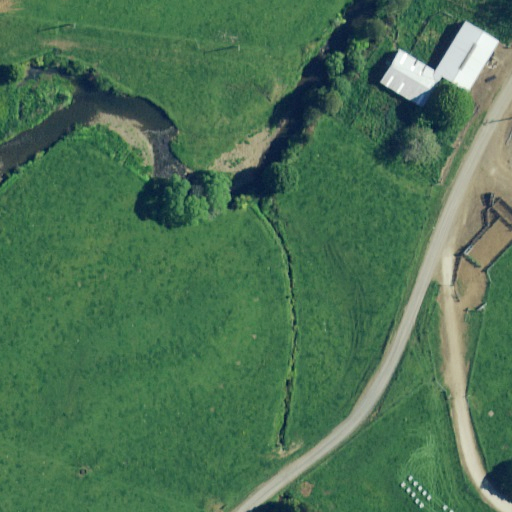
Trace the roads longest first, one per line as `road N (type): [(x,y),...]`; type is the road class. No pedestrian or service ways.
road 1 (unclassified): [(511,71),(442,200),(364,392)]
road 2 (track): [(238,511),(320,443),(364,392),(433,511)]
